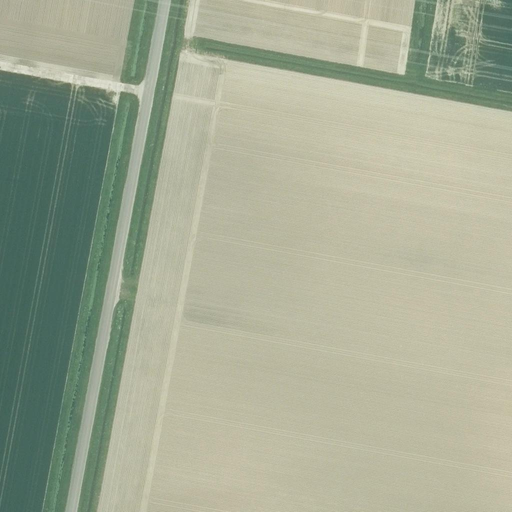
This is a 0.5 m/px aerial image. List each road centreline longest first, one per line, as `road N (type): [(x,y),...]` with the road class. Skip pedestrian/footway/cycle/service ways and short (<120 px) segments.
road 1 (tertiary): [(71,511),(165,0)]
road 2 (track): [(149,93),(0,65)]
